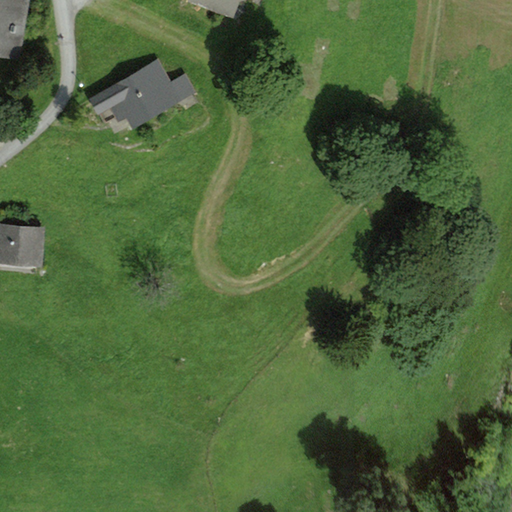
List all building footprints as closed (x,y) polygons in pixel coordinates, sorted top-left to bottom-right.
[(0,0),(0,44),(10,46),(12,34),(17,0),(0,0)] [(188,0),(226,13),(231,0),(188,0)] [(0,51),(15,54),(19,35),(12,34),(10,46),(0,44),(0,51)] [(169,83),(155,59),(141,68),(162,104),(190,88),(182,75),(169,83)] [(124,108),(132,121),(162,104),(141,68),(90,97),(104,120),(124,108)] [(0,230),(0,258),(35,261),(38,227),(24,225),(24,232),(0,230)]
